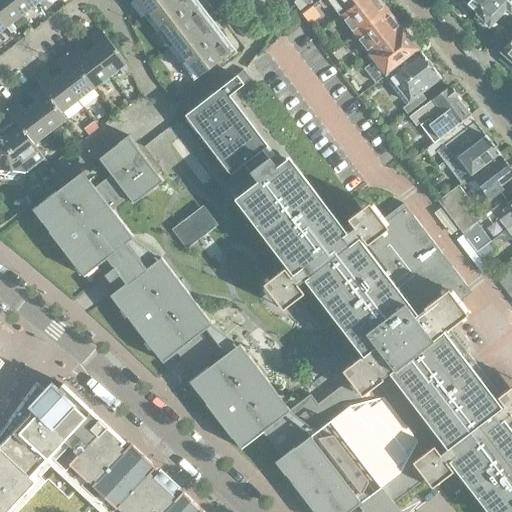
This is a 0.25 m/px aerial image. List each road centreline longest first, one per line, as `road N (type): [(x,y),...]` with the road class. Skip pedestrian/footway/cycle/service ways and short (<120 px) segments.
road 1 (tertiary): [(248,511),(0,285)]
road 2 (residential): [(511,335),(410,197)]
road 3 (residential): [(511,130),(411,0)]
